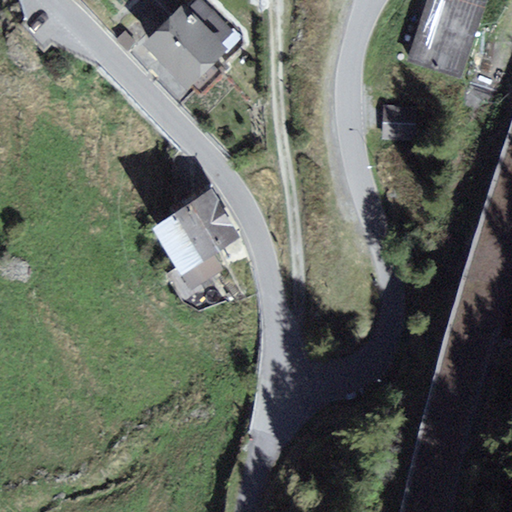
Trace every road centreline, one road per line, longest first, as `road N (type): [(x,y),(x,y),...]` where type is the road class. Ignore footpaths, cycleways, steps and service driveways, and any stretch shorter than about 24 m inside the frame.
road 1 (unclassified): [(373,0),(360,17),(347,94),(353,157),(389,261),(394,314),(372,363),(324,380),(287,353),(259,238),(220,173),(52,0)]
road 2 (track): [(281,335),(296,313),(297,246),(275,0)]
road 3 (primary): [(426,511),(511,201)]
